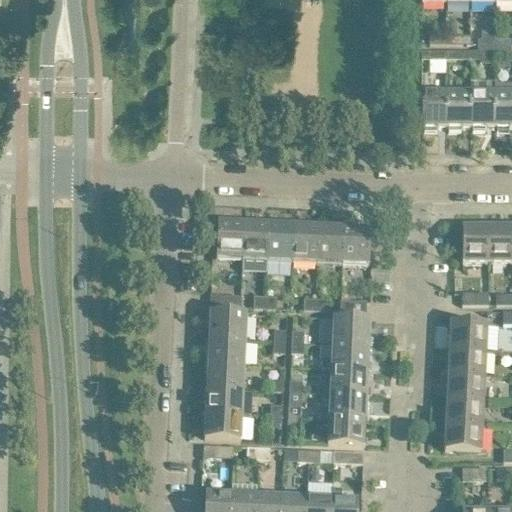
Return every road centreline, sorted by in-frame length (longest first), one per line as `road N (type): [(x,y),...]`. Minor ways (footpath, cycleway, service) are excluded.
road 1 (tertiary): [(45,171),(63,511)]
road 2 (tertiary): [(98,511),(78,174)]
road 3 (residential): [(153,511),(171,178)]
road 4 (residential): [(408,511),(416,187)]
road 5 (residential): [(171,178),(416,187)]
road 6 (residential): [(181,0),(171,178)]
road 7 (tertiary): [(78,174),(80,83),(66,0)]
road 8 (tertiary): [(61,0),(45,82),(45,171)]
